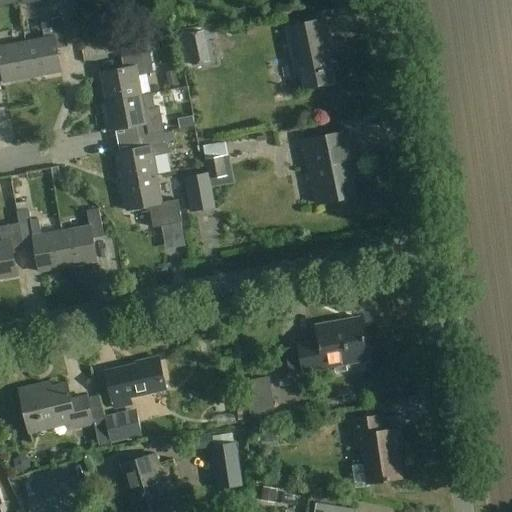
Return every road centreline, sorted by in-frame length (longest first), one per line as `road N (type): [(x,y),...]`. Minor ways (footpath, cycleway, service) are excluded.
road 1 (residential): [(0,335),(417,232)]
road 2 (unclassified): [(465,511),(417,232)]
road 3 (unclassified): [(417,232),(384,0)]
